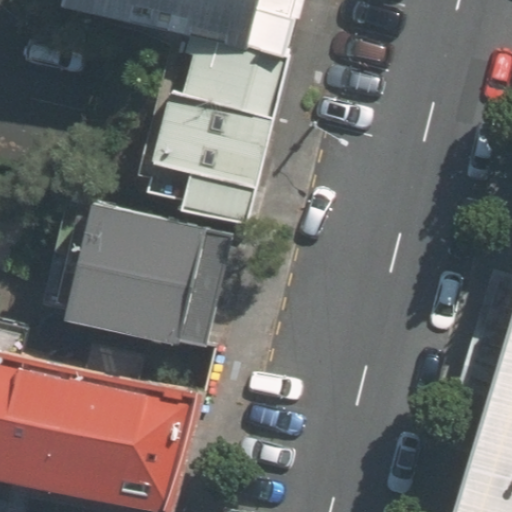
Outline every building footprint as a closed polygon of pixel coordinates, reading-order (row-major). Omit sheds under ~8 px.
[(296,0),(69,0),(70,0),(284,52),(296,0)] [(243,219),(284,52),(189,29),(149,197),(243,219)] [(235,236),(91,201),(66,307),(210,342),(235,236)] [(198,389),(0,341),(0,471),(168,511),(198,389)] [(511,511),(511,348),(462,511),(511,511)]
